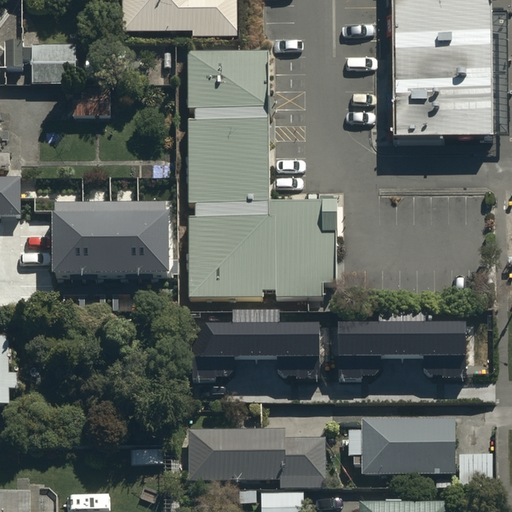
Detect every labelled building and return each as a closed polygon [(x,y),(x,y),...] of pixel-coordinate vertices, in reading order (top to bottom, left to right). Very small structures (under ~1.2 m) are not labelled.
[(122,0),(123,41),(195,41),(195,44),(238,44),(237,0),(122,0)] [(392,0),(393,146),(487,145),(494,145),(491,0),(392,0)] [(0,78),(23,78),(23,51),(0,50),(0,78)] [(33,64),(33,91),(76,91),(76,52),(27,53),(27,64),(33,64)] [(272,59),(185,59),(186,310),(265,309),(265,302),(279,302),(279,307),(324,307),(324,297),(338,297),(338,212),(273,212),(273,193),(272,59)] [(1,107),(0,106),(0,177),(1,178),(1,173),(11,173),(11,156),(1,156),(1,107)] [(20,179),(0,179),(0,216),(21,216),(20,179)] [(52,279),(168,277),(166,210),(51,211),(52,279)] [(96,280),(56,280),(56,313),(96,313),(96,280)] [(278,381),(320,380),(320,321),(193,322),(193,383),(234,382),(234,360),(278,359),(278,381)] [(466,322),(337,322),(338,379),(380,379),(380,359),(424,359),(423,379),(467,378),(466,322)] [(10,378),(9,343),(0,343),(0,410),(10,410),(10,396),(21,395),(20,378),(10,378)] [(350,466),(363,466),(363,483),(459,484),(459,494),(493,495),(494,463),(456,462),(457,431),(364,429),(364,441),(350,441),(350,466)] [(327,496),(327,446),(286,447),(286,439),(190,441),(190,488),(281,487),(281,496),(327,496)] [(30,497),(30,488),(18,488),(18,500),(0,500),(0,511),(40,511),(40,496),(30,497)] [(304,511),(304,499),(262,500),(261,511),(304,511)]
